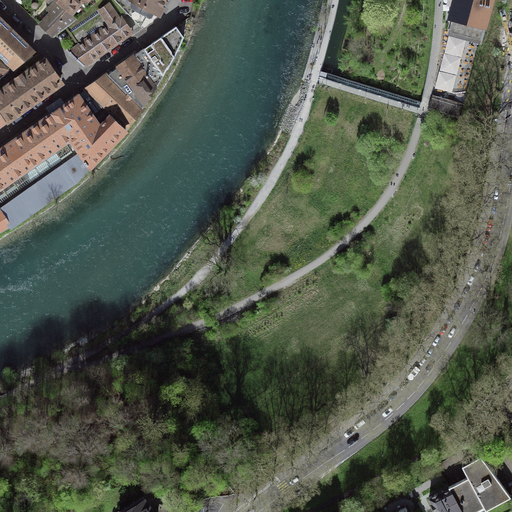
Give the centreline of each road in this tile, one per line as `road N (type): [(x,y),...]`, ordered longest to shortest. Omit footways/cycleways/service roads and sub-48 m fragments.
road 1 (secondary): [(511,155),(481,287),(429,374),(384,420),(259,511)]
road 2 (residential): [(178,0),(165,21),(82,79)]
